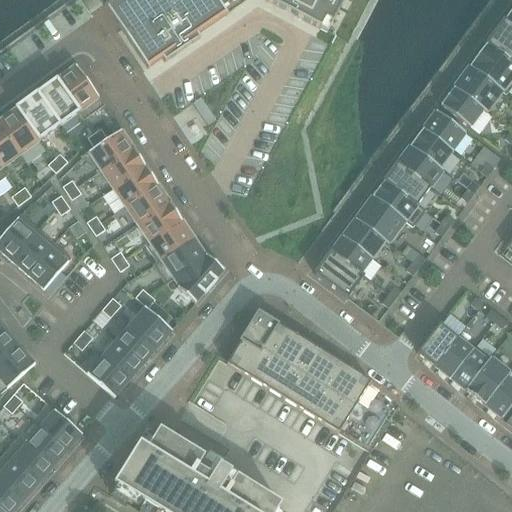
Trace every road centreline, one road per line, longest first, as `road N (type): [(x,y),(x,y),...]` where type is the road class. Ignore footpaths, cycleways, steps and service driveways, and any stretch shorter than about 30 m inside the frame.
road 1 (residential): [(0,97),(92,33),(255,274)]
road 2 (residential): [(255,274),(123,430)]
road 3 (unknown): [(158,389),(314,511)]
road 4 (residential): [(386,365),(255,274)]
road 5 (residential): [(511,464),(386,365)]
road 6 (residential): [(386,365),(474,253)]
